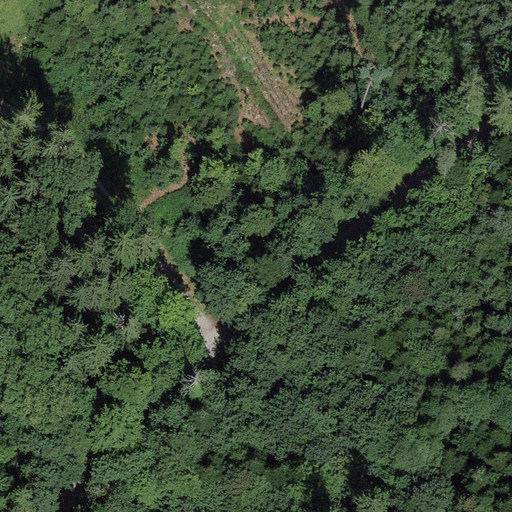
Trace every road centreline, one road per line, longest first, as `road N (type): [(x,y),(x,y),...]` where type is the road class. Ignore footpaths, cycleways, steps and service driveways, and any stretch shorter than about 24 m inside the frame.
road 1 (unclassified): [(61,511),(381,209),(511,114)]
road 2 (track): [(227,348),(102,188),(54,144),(0,111)]
